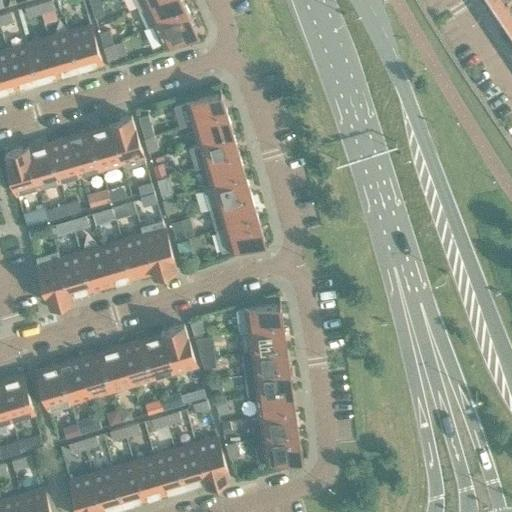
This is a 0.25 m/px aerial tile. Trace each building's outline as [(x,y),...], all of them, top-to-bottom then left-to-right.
[(52,0),(46,0),(39,2),(41,12),(55,8),(52,0)] [(147,26),(155,23),(187,8),(183,0),(152,0),(138,7),(147,26)] [(511,0),(503,0),(496,5),(508,23),(511,20),(511,0)] [(92,5),(96,17),(105,15),(101,1),(92,5)] [(25,6),(28,16),(41,12),(39,2),(25,6)] [(58,19),(55,8),(41,12),(45,23),(58,19)] [(194,30),(197,28),(187,8),(155,23),(164,44),(194,29),(194,30)] [(0,24),(13,20),(10,11),(0,13),(0,24)] [(102,61),(91,24),(69,30),(80,67),(102,61)] [(80,67),(69,30),(49,36),(60,73),(80,67)] [(113,42),(110,30),(100,32),(104,47),(113,42)] [(60,73),(49,36),(28,42),(39,80),(60,73)] [(113,42),(104,47),(108,59),(118,56),(127,54),(123,40),(114,43),(113,42)] [(39,80),(28,42),(7,49),(18,86),(39,80)] [(0,91),(18,86),(7,49),(0,50),(0,91)] [(218,92),(187,101),(193,123),(228,113),(221,91),(218,92)] [(228,113),(193,123),(199,144),(234,134),(228,113)] [(153,126),(149,114),(140,117),(144,129),(153,126)] [(124,169),(146,162),(132,115),(110,121),(122,161),(124,169)] [(90,130),(101,167),(122,161),(110,121),(109,121),(109,124),(90,130)] [(69,136),(80,173),(101,167),(90,130),(69,136)] [(145,137),(149,151),(158,148),(154,134),(145,137)] [(234,134),(199,144),(205,164),(240,154),(234,134)] [(49,142),(60,180),(80,173),(69,136),(49,142)] [(27,146),(39,186),(60,180),(49,142),(29,148),(29,145),(27,146)] [(5,152),(17,192),(39,186),(27,146),(5,152)] [(240,154),(205,164),(211,185),(246,175),(240,154)] [(155,164),(159,176),(167,174),(163,162),(155,164)] [(169,175),(158,178),(162,193),(173,190),(169,175)] [(246,175),(211,185),(204,187),(210,208),(252,196),(246,175)] [(151,181),(138,185),(140,192),(141,194),(154,190),(151,181)] [(108,188),(111,200),(123,197),(120,189),(115,186),(108,188)] [(107,187),(87,193),(91,206),(111,200),(108,188),(107,187)] [(154,190),(141,194),(143,204),(157,200),(154,190)] [(216,229),(258,216),(252,196),(210,208),(216,229)] [(163,199),(167,213),(177,210),(173,197),(163,199)] [(82,209),(78,199),(67,203),(69,212),(82,209)] [(113,206),(116,218),(128,214),(125,202),(113,206)] [(56,216),(69,212),(67,203),(53,207),(56,216)] [(104,222),(116,218),(113,206),(101,209),(104,222)] [(35,215),(37,222),(49,218),(45,207),(38,209),(35,215)] [(87,227),(83,214),(71,218),(74,228),(75,230),(87,227)] [(265,238),(258,216),(216,229),(222,251),(262,239),(265,238)] [(190,217),(173,222),(178,238),(194,233),(190,217)] [(71,218),(62,221),(65,231),(74,228),(71,218)] [(141,225),(143,233),(155,273),(177,266),(162,218),(141,225)] [(29,230),(32,240),(42,237),(39,227),(29,230)] [(155,273),(143,233),(122,239),(133,276),(153,270),(153,273),(155,273)] [(188,238),(176,242),(179,252),(191,249),(188,238)] [(133,276),(122,239),(102,245),(113,282),(133,276)] [(113,282),(102,245),(81,251),(92,288),(113,282)] [(36,256),(50,304),(72,297),(60,257),(58,249),(36,256)] [(92,288),(81,251),(60,257),(72,297),(73,297),(73,294),(92,288)] [(277,303),(237,309),(240,331),(283,325),(280,302),(277,303)] [(201,318),(190,321),(194,334),(204,331),(201,318)] [(196,363),(184,323),(163,330),(175,370),(196,363)] [(242,352),(250,351),(286,347),(283,325),(240,331),(242,352)] [(143,339),(154,376),(175,370),(163,330),(161,330),(162,333),(143,339)] [(195,337),(201,358),(214,356),(211,335),(195,337)] [(122,345),(133,382),(154,376),(143,339),(122,345)] [(101,351),(112,388),(133,382),(122,345),(101,351)] [(242,352),(245,374),(289,368),(286,347),(250,351),(242,352)] [(81,357),(92,394),(112,388),(101,351),(81,357)] [(214,356),(201,358),(204,367),(216,365),(214,356)] [(60,363),(71,400),(92,394),(81,357),(60,363)] [(38,370),(49,407),(71,400),(60,363),(38,370)] [(245,374),(248,395),(256,394),(292,389),(289,368),(245,374)] [(34,411),(23,374),(1,381),(12,418),(34,411)] [(221,388),(220,377),(210,379),(211,390),(221,388)] [(0,381),(0,421),(12,418),(1,381),(0,381)] [(259,416),(295,411),(292,389),(256,394),(259,416)] [(188,392),(182,394),(184,402),(188,401),(191,400),(188,392)] [(171,394),(160,397),(163,408),(174,405),(171,394)] [(163,408),(160,397),(156,398),(152,405),(153,411),(163,408)] [(193,402),(196,412),(209,408),(207,398),(193,402)] [(215,405),(218,415),(229,412),(226,402),(215,405)] [(123,407),(118,409),(122,420),(133,417),(132,412),(123,407)] [(122,420),(118,409),(112,411),(108,417),(110,424),(122,420)] [(179,410),(165,414),(168,423),(181,419),(179,410)] [(295,411),(259,416),(251,417),(254,438),(298,432),(295,411)] [(97,413),(78,419),(82,432),(101,426),(97,413)] [(168,423),(165,414),(152,418),(155,427),(168,423)] [(232,432),(230,421),(222,423),(224,434),(232,432)] [(137,422),(124,426),(127,435),(140,431),(137,422)] [(64,427),(67,437),(80,433),(78,423),(64,427)] [(127,435),(124,426),(110,430),(113,439),(127,435)] [(298,455),(301,455),(298,432),(254,438),(257,461),(272,459),(272,462),(286,460),(285,457),(298,455)] [(96,434),(82,438),(85,448),(99,444),(96,434)] [(218,435),(196,442),(208,482),(229,476),(218,435)] [(30,440),(32,447),(43,444),(40,437),(30,440)] [(85,448),(82,438),(69,442),(72,452),(85,448)] [(0,452),(1,456),(22,450),(19,440),(0,445),(0,452)] [(236,441),(226,444),(230,457),(240,454),(236,441)] [(196,442),(175,448),(186,485),(206,479),(206,482),(208,482),(196,442)] [(175,448),(155,454),(166,491),(186,485),(175,448)] [(155,454),(134,460),(145,497),(166,491),(155,454)] [(25,455),(12,459),(14,469),(28,465),(25,455)] [(134,460),(113,466),(124,503),(145,497),(134,460)] [(113,466),(93,473),(104,511),(105,511),(105,509),(124,503),(113,466)] [(104,511),(93,473),(71,479),(80,511),(104,511)] [(50,511),(43,487),(22,494),(27,511),(50,511)] [(27,511),(22,494),(1,500),(4,511),(27,511)]
